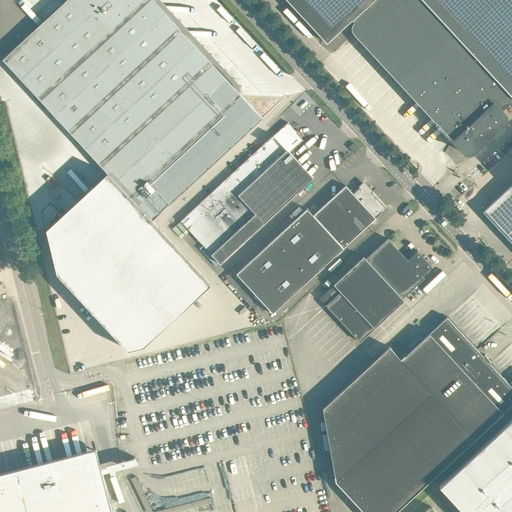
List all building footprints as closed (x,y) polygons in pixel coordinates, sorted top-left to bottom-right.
[(66,0),(3,59),(9,66),(107,172),(61,215),(51,204),(45,209),(44,210),(43,211),(43,212),(43,213),(43,215),(57,272),(128,349),(144,345),(210,283),(152,220),(255,125),(262,118),(153,0),(66,0)] [(511,0),(287,0),(327,42),(351,20),(353,22),(352,23),(352,24),(351,25),(351,26),(351,27),(351,28),(351,29),(352,30),(352,31),(353,32),(451,138),(450,139),(460,150),(462,152),(463,153),(464,154),(465,154),(466,154),(467,155),(468,155),(469,155),(470,155),(471,154),(472,154),(472,153),(474,153),(505,123),(506,122),(506,121),(507,120),(507,119),(508,118),(508,117),(508,116),(507,115),(507,114),(507,113),(506,112),(505,112),(503,109),(511,99),(511,0)] [(338,73),(393,138),(400,137),(404,134),(407,138),(407,130),(410,127),(413,131),(432,129),(356,40),(349,46),(351,49),(352,53),(346,54),(343,56),(346,60),(350,60),(350,67),(348,65),(341,65),(342,72),(338,73)] [(264,223),(306,184),(313,177),(290,152),(303,140),(297,133),(297,132),(288,122),(274,135),(181,221),(219,263),(264,223)] [(273,312),(379,214),(386,208),(364,183),(353,193),(346,185),(313,215),(307,208),(236,273),(273,312)] [(407,259),(387,238),(366,258),(364,256),(334,284),(334,285),(320,298),(326,304),(326,305),(360,341),(404,300),(402,298),(424,278),(422,276),(432,266),(432,267),(433,266),(417,250),(417,251),(407,259)] [(395,511),(475,438),(511,403),(511,386),(489,362),(491,361),(485,354),(483,356),(447,316),(401,359),(389,346),(323,408),(336,481),(364,511),(395,511)] [(511,511),(511,418),(439,486),(463,511),(511,511)] [(100,466),(98,458),(96,448),(0,472),(0,511),(112,511),(102,472),(138,463),(136,457),(100,466)]
